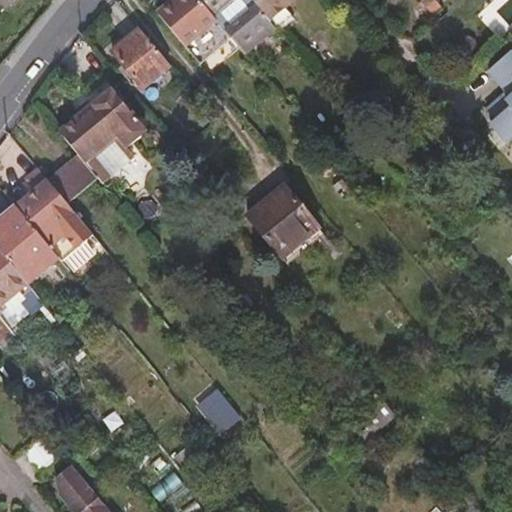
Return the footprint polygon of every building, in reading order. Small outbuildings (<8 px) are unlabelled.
[(187,46),(218,20),(200,0),(183,0),(163,17),(187,46)] [(200,0),(218,20),(234,39),(248,56),(271,36),(265,27),(271,22),(254,0),(200,0)] [(254,0),(271,22),(279,30),(301,11),(294,2),(295,0),(254,0)] [(426,0),(425,1),(437,16),(445,9),(437,0),(426,0)] [(218,20),(187,46),(203,65),(234,39),(218,20)] [(144,90),(172,67),(143,31),(114,54),(144,90)] [(511,57),(498,70),(511,86),(511,57)] [(511,86),(498,70),(492,76),(510,95),(511,97),(511,100),(506,106),(503,102),(491,113),(491,124),(501,124),(501,135),(511,135),(511,136),(511,86)] [(82,158),(101,181),(104,185),(136,158),(130,151),(150,135),(115,91),(63,134),(82,158)] [(511,97),(510,95),(503,102),(506,106),(511,100),(511,97)] [(50,183),(70,207),(101,181),(82,158),(50,183)] [(78,249),(94,236),(70,207),(50,183),(41,172),(29,182),(38,193),(19,209),(54,251),(69,238),(78,249)] [(287,187),(251,217),(285,258),(321,228),(287,187)] [(61,260),(54,251),(19,209),(0,224),(0,248),(30,285),(61,260)] [(0,312),(31,287),(30,285),(0,248),(0,312)] [(0,337),(3,341),(15,331),(0,313),(0,337)] [(198,406),(222,435),(241,420),(217,390),(198,406)] [(323,450),(334,462),(364,438),(368,442),(398,418),(384,400),(364,417),(323,450)] [(41,436),(22,451),(41,474),(60,459),(41,436)] [(97,436),(90,443),(98,452),(105,446),(97,436)] [(112,511),(74,467),(57,481),(57,492),(68,506),(76,504),(74,511),(112,511)] [(511,489),(501,498),(508,508),(511,504),(511,489)]
